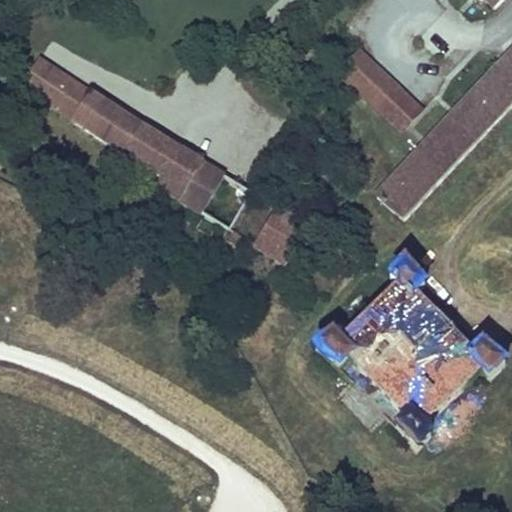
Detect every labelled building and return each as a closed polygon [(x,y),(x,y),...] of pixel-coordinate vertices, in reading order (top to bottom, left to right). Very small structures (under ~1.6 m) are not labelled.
[(488,0),(497,8),(504,0),(488,0)] [(357,48),(335,71),(385,118),(409,119),(420,108),(357,48)] [(511,105),(511,49),(376,196),(402,219),(436,187),(511,105)] [(84,93),(36,62),(19,88),(67,119),(121,155),(161,179),(155,189),(179,204),(179,206),(228,236),(252,196),(201,164),(200,165),(174,149),(144,131),(84,93)] [(274,217),(249,252),(276,271),(301,235),(274,217)] [(350,338),(339,328),(313,352),(326,363),(333,369),(341,378),(370,405),(385,422),(393,429),(404,442),(415,455),(429,438),(422,429),(479,375),(488,382),(504,367),(479,348),(470,355),(414,298),(424,289),(402,265),(388,283),(396,291),(350,338)]
